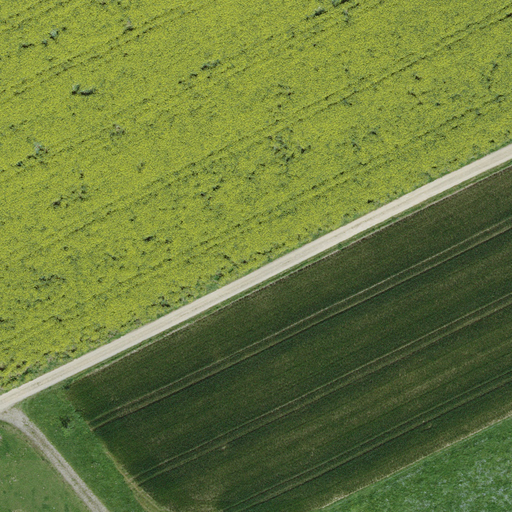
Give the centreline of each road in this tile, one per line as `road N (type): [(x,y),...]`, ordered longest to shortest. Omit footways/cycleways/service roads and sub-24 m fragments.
road 1 (track): [(511,150),(0,398)]
road 2 (track): [(0,411),(23,423),(101,511)]
